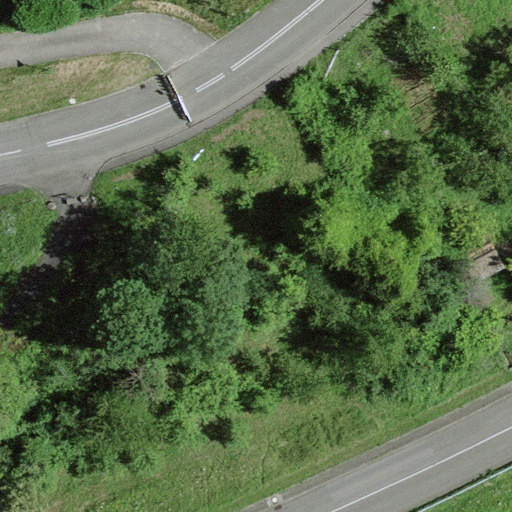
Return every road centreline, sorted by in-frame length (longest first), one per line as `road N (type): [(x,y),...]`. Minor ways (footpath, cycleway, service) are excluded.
road 1 (unclassified): [(0,151),(137,110),(201,78),(307,0)]
road 2 (track): [(201,78),(176,38),(137,28),(0,49)]
road 3 (unclassified): [(511,413),(318,511)]
road 4 (track): [(0,319),(72,238),(78,200),(64,135)]
